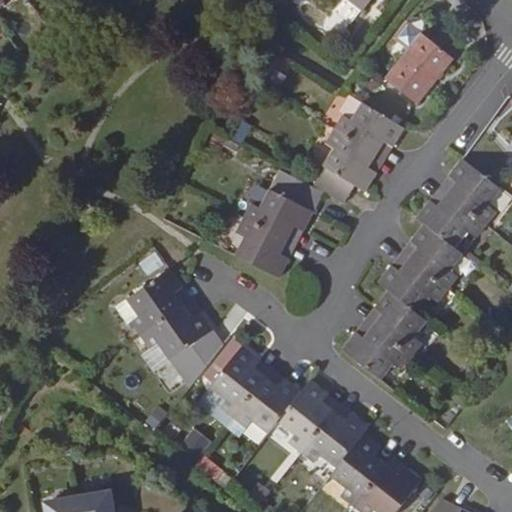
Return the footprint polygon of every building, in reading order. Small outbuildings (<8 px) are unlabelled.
[(345,0),(361,12),(370,0),(345,0)] [(386,80),(418,104),(454,59),(423,34),(427,28),(425,22),(419,18),(413,17),(396,38),(410,50),(386,80)] [(388,48),(402,60),(410,50),(396,38),(388,48)] [(269,71),(259,89),(274,97),(284,80),(269,71)] [(392,150),(403,131),(361,106),(351,123),(342,117),(324,147),(333,152),(311,189),(312,190),(322,196),(340,208),(353,190),(362,195),(375,177),(366,171),(383,145),(392,150)] [(392,150),(383,145),(366,171),(375,177),(392,150)] [(355,335),(341,352),(380,383),(392,366),(400,373),(422,347),(413,340),(427,324),(415,315),(428,301),(436,307),(457,280),(449,273),(462,257),(453,251),(466,235),(474,241),(496,215),(487,208),(500,192),(461,162),(447,179),(456,187),(437,210),(428,204),(415,221),(423,228),(410,245),(418,252),(397,275),(390,269),(377,286),(388,294),(374,311),(383,318),(363,343),(355,335)] [(303,236),(313,214),(322,196),(278,174),(268,193),(259,211),(250,206),(234,238),(243,242),(234,260),(277,282),(289,261),(278,257),(293,230),(303,236)] [(456,187),(447,179),(428,204),(437,210),(456,187)] [(418,252),(410,245),(390,269),(397,275),(418,252)] [(182,290),(169,272),(126,302),(138,319),(129,325),(149,353),(157,347),(169,363),(212,333),(200,315),(192,322),(173,296),(182,290)] [(192,322),(200,315),(182,290),(173,296),(192,322)] [(383,318),(374,311),(355,335),(363,343),(383,318)] [(373,511),(399,511),(422,484),(403,469),(397,476),(373,458),(380,450),(362,437),(369,428),(351,415),(345,423),(321,404),(327,396),(310,382),(300,395),(284,382),(277,389),(253,371),(259,362),(241,349),(209,389),(225,402),(219,410),(246,432),(253,423),(268,436),(277,424),(293,437),(288,445),(315,466),(321,458),(336,470),(330,478),(345,490),(340,498),(357,511),(372,511),(373,511)] [(284,382),(259,362),(253,371),(277,389),(284,382)] [(200,454),(210,438),(192,427),(182,443),(200,454)] [(205,454),(196,465),(215,480),(224,469),(205,454)] [(109,511),(106,492),(45,503),(46,511),(109,511)] [(462,511),(464,510),(442,500),(433,511),(462,511)]
